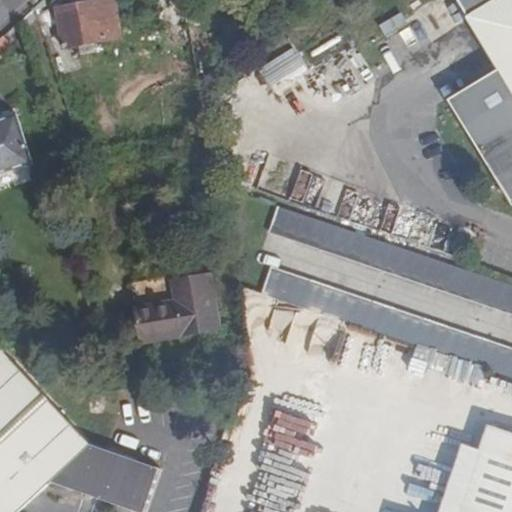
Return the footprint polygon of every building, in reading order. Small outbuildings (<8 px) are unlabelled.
[(169,0),(174,26),(188,24),(184,0),(169,0)] [(511,0),(453,0),(493,69),(440,101),(502,209),(511,203),(511,0)] [(62,51),(124,41),(117,1),(56,10),(62,51)] [(4,37),(0,39),(0,56),(1,57),(13,47),(4,37)] [(296,48),(264,74),(279,94),(312,67),(296,48)] [(20,113),(0,120),(0,175),(36,163),(20,113)] [(511,298),(276,219),(268,244),(511,325),(511,298)] [(175,277),(135,284),(146,345),(221,333),(213,276),(176,282),(175,277)] [(264,305),(511,388),(511,357),(274,279),(264,305)] [(0,511),(24,511),(54,486),(131,511),(146,511),(160,470),(92,448),(3,352),(0,355),(0,511)] [(511,511),(511,441),(487,433),(460,511),(511,511)]
